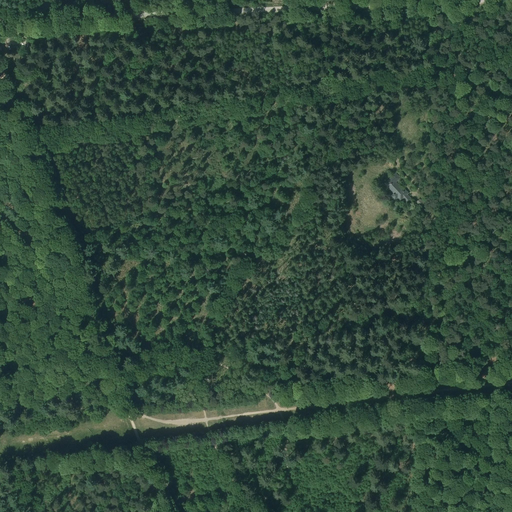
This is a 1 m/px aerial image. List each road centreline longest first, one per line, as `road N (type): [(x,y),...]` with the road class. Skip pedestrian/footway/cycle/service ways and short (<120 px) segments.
road 1 (track): [(27,144),(413,75),(511,68)]
road 2 (unclassified): [(40,19),(458,2)]
road 3 (track): [(259,511),(218,457),(199,390),(201,358),(156,353),(118,384)]
road 4 (track): [(27,144),(118,384)]
road 5 (track): [(303,407),(511,382)]
road 6 (track): [(201,358),(269,394),(285,422),(295,491),(315,511)]
road 7 (track): [(350,6),(394,151),(417,187)]
road 8 (track): [(118,384),(166,511)]
road 9 (track): [(118,384),(67,416),(0,427)]
